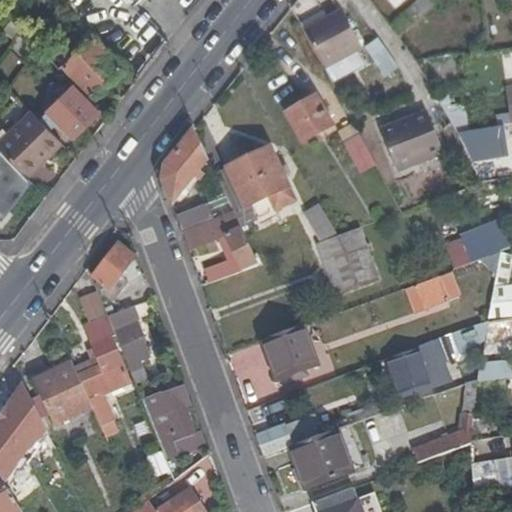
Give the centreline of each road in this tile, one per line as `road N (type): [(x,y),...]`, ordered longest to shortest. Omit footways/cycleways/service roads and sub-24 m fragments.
road 1 (residential): [(120,167),(161,247),(258,511)]
road 2 (primary): [(251,0),(120,167)]
road 3 (primary): [(120,167),(18,295)]
road 4 (unknown): [(191,329),(311,279)]
